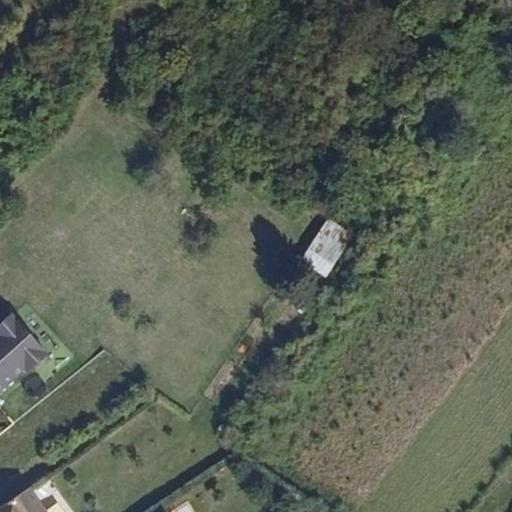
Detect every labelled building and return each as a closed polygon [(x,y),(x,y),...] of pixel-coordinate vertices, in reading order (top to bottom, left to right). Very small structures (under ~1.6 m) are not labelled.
[(232,177),(264,198),(273,185),(241,163),(232,177)] [(311,253),(329,266),(349,238),(327,222),(308,251),(311,253)] [(323,276),(329,266),(311,253),(305,263),(323,276)] [(0,394),(48,354),(12,310),(0,319),(0,394)] [(230,381),(217,373),(198,403),(210,412),(230,381)] [(40,377),(12,397),(23,412),(51,392),(40,377)] [(198,403),(190,416),(203,425),(210,412),(198,403)] [(50,511),(30,485),(0,508),(0,511),(50,511)]
